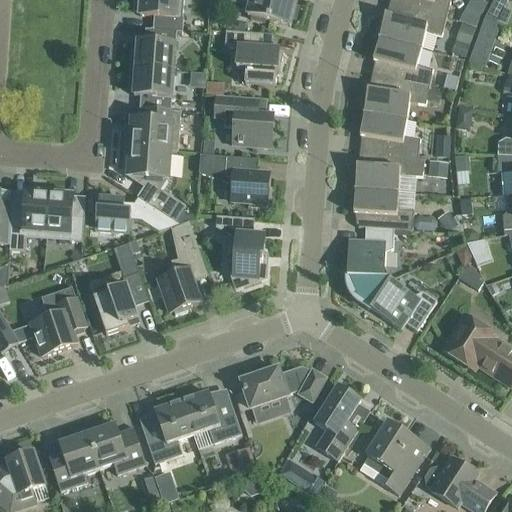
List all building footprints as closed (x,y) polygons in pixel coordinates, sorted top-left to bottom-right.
[(176,32),(176,34),(182,34),(184,19),(181,19),(182,0),(136,0),(135,13),(140,13),(140,17),(160,19),(159,31),(176,32)] [(295,8),(297,0),(295,0),(235,0),(235,1),(248,4),(245,17),(265,21),(290,28),(292,20),(295,21),(298,9),(299,8),(295,8)] [(441,0),(395,0),(393,7),(446,20),(451,2),(441,0)] [(487,3),(477,0),(472,0),(469,7),(482,13),(487,3)] [(494,0),(492,4),(484,20),(496,25),(507,3),(508,0),(494,0)] [(385,17),(379,40),(421,51),(426,34),(442,38),(446,20),(393,7),(390,18),(385,17)] [(470,59),(469,64),(483,69),(498,27),(496,25),(484,20),(477,36),(470,59)] [(227,26),(226,33),(250,35),(252,28),(246,27),(246,26),(239,25),(238,29),(227,26)] [(464,25),(457,42),(469,47),(476,29),(464,25)] [(132,52),(131,70),(173,73),(176,34),(176,32),(159,31),(151,30),(150,44),(138,43),(137,52),(132,52)] [(278,77),(283,54),(279,53),(279,51),(249,49),(250,35),(226,33),(225,49),(236,50),(235,71),(246,71),(245,86),(276,89),(277,77),(278,77)] [(417,68),(421,51),(379,40),(373,63),(379,65),(376,79),(429,90),(433,72),(417,68)] [(511,63),(511,67),(500,64),(497,73),(511,77),(511,63)] [(145,111),(161,112),(170,113),(170,112),(173,73),(131,70),(130,88),(134,88),(134,98),(146,98),(145,111)] [(511,77),(497,73),(495,79),(506,83),(503,94),(511,95),(511,77)] [(443,76),(440,88),(456,93),(459,80),(443,76)] [(368,92),(364,115),(407,122),(409,105),(426,108),(429,90),(376,79),(373,92),(368,92)] [(430,92),(428,102),(439,104),(441,94),(430,92)] [(257,116),(258,101),(217,98),(214,121),(224,122),(223,130),(234,131),(232,148),(271,150),(273,118),(257,116)] [(469,133),(473,112),(459,109),(455,131),(469,133)] [(170,113),(161,112),(145,111),(144,123),(133,122),(133,121),(132,121),(132,130),(128,129),(128,128),(127,128),(125,150),(172,153),(172,154),(178,155),(181,113),(170,112),(170,113)] [(404,139),(407,122),(364,115),(360,139),(365,140),(364,154),(418,160),(420,142),(404,139)] [(204,142),(203,157),(214,158),(215,143),(204,142)] [(437,149),(437,159),(449,160),(449,150),(437,149)] [(137,199),(138,200),(176,224),(186,208),(161,192),(166,184),(169,184),(172,154),(172,153),(125,150),(123,172),(125,172),(125,171),(128,171),(128,179),(143,189),(137,199)] [(357,168),(355,192),(398,194),(400,178),(422,179),(424,161),(418,160),(364,154),(362,168),(357,168)] [(200,157),(199,176),(232,187),(231,204),(248,205),(248,210),(262,211),(263,206),(267,206),(269,176),(257,175),(258,161),(214,158),(203,157),(200,157)] [(503,198),(508,198),(511,197),(511,158),(506,158),(490,157),(489,175),(498,175),(501,175),(503,198)] [(429,163),(427,179),(447,181),(448,165),(429,163)] [(9,248),(9,253),(25,254),(26,240),(27,234),(47,236),(50,191),(35,190),(35,191),(36,192),(35,195),(26,194),(24,214),(12,213),(9,248)] [(50,191),(47,236),(69,237),(69,243),(81,244),(83,229),(84,219),(72,218),(73,198),(64,197),(64,194),(65,194),(65,192),(50,191)] [(0,247),(9,248),(12,213),(12,206),(0,205),(1,193),(0,192),(0,247)] [(358,229),(365,230),(394,232),(400,232),(408,233),(412,233),(414,213),(397,212),(398,194),(355,192),(354,216),(359,216),(358,229)] [(511,197),(508,198),(509,212),(508,212),(503,219),(504,238),(508,237),(511,236),(511,197)] [(159,234),(171,230),(180,227),(176,224),(138,200),(134,205),(124,205),(124,202),(99,200),(98,211),(97,211),(96,220),(84,219),(83,229),(95,229),(95,235),(129,238),(131,222),(141,222),(159,234)] [(448,213),(437,221),(447,235),(458,227),(448,213)] [(253,239),(254,222),(216,219),(216,230),(235,240),(235,264),(226,267),(228,274),(235,293),(266,282),(268,267),(263,266),(263,254),(264,240),(253,239)] [(180,227),(171,230),(177,261),(170,264),(174,275),(157,281),(169,316),(174,314),(175,317),(187,313),(186,310),(200,304),(193,283),(207,278),(200,259),(189,224),(180,227)] [(352,298),(353,299),(390,282),(390,281),(385,270),(385,255),(393,252),(394,232),(365,230),(365,231),(369,231),(368,244),(349,244),(347,284),(348,290),(350,294),(352,298)] [(471,230),(463,232),(466,245),(479,242),(477,235),(471,230)] [(136,243),(129,245),(133,256),(140,253),(136,243)] [(467,248),(455,253),(463,271),(471,259),(467,248)] [(75,251),(70,258),(76,262),(81,255),(75,251)] [(67,267),(56,271),(60,283),(71,279),(67,267)] [(148,302),(139,275),(122,281),(124,287),(93,298),(106,337),(130,329),(128,324),(138,320),(133,307),(148,302)] [(391,282),(390,282),(353,299),(355,302),(359,304),(366,309),(401,332),(406,325),(416,332),(416,333),(417,334),(428,317),(437,304),(422,294),(414,298),(391,282)] [(86,330),(72,290),(58,294),(62,307),(46,312),(48,320),(31,327),(42,359),(77,347),(73,334),(86,330)] [(19,344),(0,313),(0,353),(1,356),(19,344)] [(468,362),(477,368),(511,390),(511,352),(496,342),(499,337),(466,316),(442,353),(464,367),(468,362)] [(26,329),(16,333),(20,344),(30,341),(26,329)] [(303,370),(302,369),(299,370),(280,376),(278,370),(240,383),(247,402),(250,412),(288,399),(288,397),(299,393),(300,394),(299,397),(312,405),(316,398),(326,381),(312,373),(312,374),(304,370),(303,370)] [(328,405),(315,425),(325,432),(331,436),(321,453),(338,464),(348,449),(359,432),(347,424),(358,407),(361,403),(339,388),(328,405)] [(208,394),(182,403),(193,437),(209,432),(214,447),(242,437),(234,415),(228,396),(211,402),(208,394)] [(178,443),(193,437),(182,403),(155,413),(158,420),(141,426),(155,467),(183,457),(178,443)] [(364,467),(360,473),(385,490),(399,498),(418,468),(429,451),(388,425),(386,427),(382,424),(374,437),(377,442),(366,458),(369,459),(364,467)] [(87,436),(99,472),(114,467),(117,477),(146,468),(133,429),(132,429),(134,436),(120,440),(116,426),(87,436)] [(99,472),(87,436),(59,446),(63,460),(51,464),(49,455),(47,456),(60,494),(88,485),(85,477),(99,472)] [(45,488),(33,454),(7,463),(8,467),(0,469),(0,504),(8,511),(16,511),(36,505),(31,493),(45,488)] [(251,457),(228,465),(233,480),(256,472),(251,457)] [(425,489),(431,494),(458,510),(461,506),(471,511),(485,511),(496,496),(475,483),(478,478),(452,461),(444,474),(438,470),(429,471),(424,480),(425,489)] [(289,463),(280,477),(314,499),(323,484),(289,463)] [(259,482),(245,482),(243,492),(251,499),(259,496),(259,482)] [(159,493),(148,497),(152,511),(163,507),(160,496),(159,493)]
